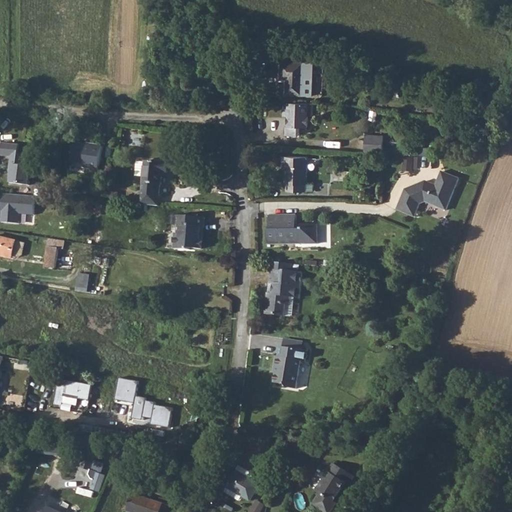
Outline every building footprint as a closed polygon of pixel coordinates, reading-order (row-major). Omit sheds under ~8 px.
[(302,63),(279,62),(278,79),(284,79),(284,95),(301,96),(302,63)] [(312,104),(281,102),(280,116),(285,116),(284,126),(283,126),(282,135),(297,136),(298,127),(306,128),(306,116),(311,117),(312,104)] [(384,152),(385,134),(366,133),(365,151),(384,152)] [(0,142),(0,155),(8,156),(5,172),(9,172),(7,183),(26,185),(29,167),(13,165),(16,144),(0,142)] [(84,164),(83,168),(99,169),(101,145),(86,144),(86,146),(73,145),(71,163),(84,164)] [(412,155),(403,154),(403,169),(412,170),(412,155)] [(311,155),(289,156),(290,183),(291,183),(292,191),(311,190),(311,182),(312,182),(311,155)] [(134,176),(143,177),(144,162),(135,161),(134,176)] [(167,164),(144,162),(143,177),(141,192),(140,192),(139,204),(145,205),(158,206),(159,194),(160,194),(160,187),(161,185),(162,174),(166,174),(167,164)] [(458,179),(440,171),(435,185),(424,181),(404,189),(395,209),(413,216),(418,203),(424,201),(445,210),(458,179)] [(3,223),(19,225),(20,215),(35,217),(37,198),(6,195),(3,223)] [(305,215),(276,216),(276,230),(275,230),(275,245),(326,244),(325,224),(305,224),(305,215)] [(208,218),(179,216),(178,225),(181,226),(180,234),(177,234),(176,249),(193,250),(193,249),(204,250),(205,240),(203,240),(204,236),(206,237),(207,228),(208,218)] [(0,236),(0,254),(12,257),(15,240),(0,236)] [(46,247),(44,267),(55,269),(56,255),(57,248),(46,247)] [(288,265),(274,263),(272,284),(277,285),(276,295),(271,295),(269,317),(285,318),(286,307),(292,308),(293,298),(302,299),(304,274),(293,273),(287,273),(288,265)] [(79,272),(78,289),(90,290),(91,274),(79,272)] [(274,369),(277,369),(273,386),(284,388),(287,388),(296,390),(302,364),(306,365),(308,354),(281,349),(278,360),(276,359),(274,369)] [(152,424),(170,427),(172,409),(156,406),(157,402),(149,401),(149,398),(137,396),(139,381),(117,378),(114,400),(134,403),(132,419),(142,421),(142,415),(153,417),(152,424)] [(79,400),(90,399),(92,386),(59,380),(54,403),(78,407),(79,400)] [(39,441),(38,453),(70,456),(71,444),(39,441)] [(356,473),(335,460),(318,487),(321,489),(316,498),(317,504),(326,510),(332,508),(338,500),(335,498),(347,479),(350,481),(356,473)] [(102,491),(107,473),(95,470),(90,488),(102,491)] [(243,470),(225,487),(244,507),(258,494),(251,487),(256,483),(243,470)] [(127,510),(131,511),(148,511),(153,500),(134,493),(127,510)] [(153,500),(148,511),(173,511),(175,508),(153,500)] [(201,511),(206,506),(203,503),(198,508),(195,511),(201,511)]
